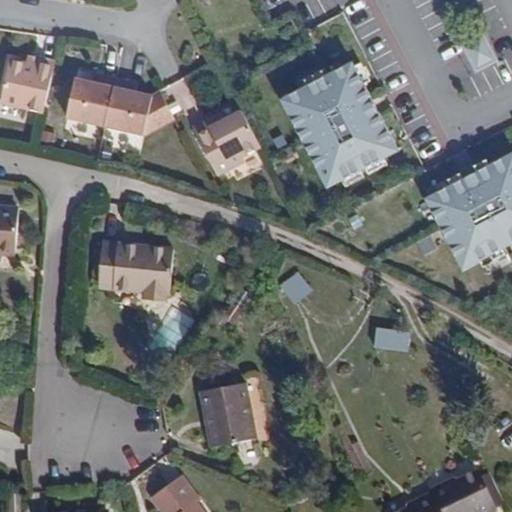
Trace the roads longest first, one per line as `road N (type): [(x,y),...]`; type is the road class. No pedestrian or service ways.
road 1 (track): [(238,220),(511,339)]
road 2 (residential): [(0,7),(139,27),(168,80)]
road 3 (residential): [(61,179),(51,373)]
road 4 (residential): [(61,179),(238,220)]
